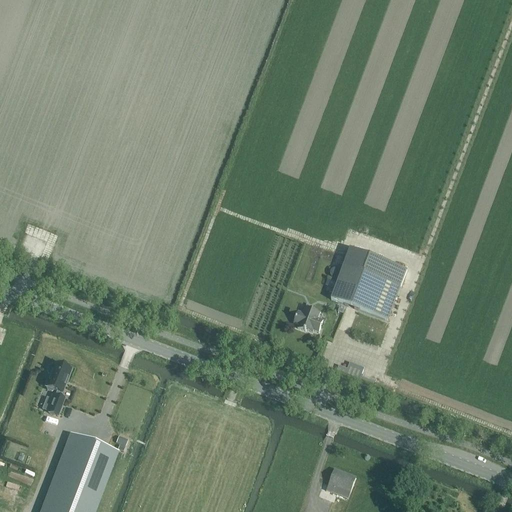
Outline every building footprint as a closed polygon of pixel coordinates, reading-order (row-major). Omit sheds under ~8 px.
[(388,323),(401,288),(407,272),(351,251),(332,302),(388,323)] [(320,314),(306,309),(304,316),(298,314),(294,325),(299,327),(298,331),(306,333),(306,332),(313,335),(314,331),(320,333),(323,324),(317,322),(320,314)] [(337,373),(376,385),(377,381),(372,379),(375,371),(351,363),(349,369),(339,366),(337,373)] [(62,394),(71,370),(55,364),(54,366),(52,365),(49,367),(47,372),(48,375),(50,375),(45,388),(47,388),(46,389),(47,391),(52,392),(53,392),(53,391),(57,392),(56,396),(55,396),(48,414),(58,417),(65,399),(60,398),(62,394)] [(94,511),(117,453),(71,436),(42,511),(94,511)] [(351,495),(356,481),(335,473),(329,487),(327,493),(348,501),(350,495),(351,495)] [(287,511),(293,497),(271,489),(261,511),(287,511)]
